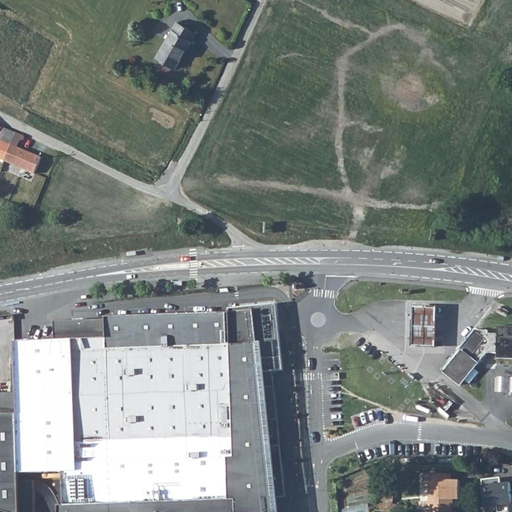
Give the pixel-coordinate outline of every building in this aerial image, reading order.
[(156,57),(175,68),(196,33),(177,22),(156,57)] [(0,139),(0,133),(2,128),(0,127),(0,158),(4,160),(11,145),(0,139)] [(0,133),(0,139),(11,145),(15,134),(2,128),(0,133)] [(4,160),(35,174),(42,158),(18,148),(21,140),(24,141),(25,138),(15,134),(11,145),(4,160)] [(282,358),(276,306),(108,317),(108,338),(15,342),(19,411),(0,411),(0,507),(13,511),(276,511),(260,360),(282,358)] [(437,307),(414,306),(413,346),(436,347),(437,307)] [(446,370),(461,383),(488,354),(498,353),(498,360),(511,359),(511,327),(499,327),(498,334),(488,334),(488,330),(476,329),(469,338),(472,341),(446,370)] [(499,391),(511,391),(511,380),(500,380),(499,391)] [(433,505),(432,511),(449,511),(450,499),(458,499),(458,481),(441,481),(441,474),(422,474),(422,486),(429,487),(429,505),(433,505)] [(498,478),(482,480),(485,511),(507,511),(511,511),(511,503),(511,504),(508,483),(499,484),(498,478)]
